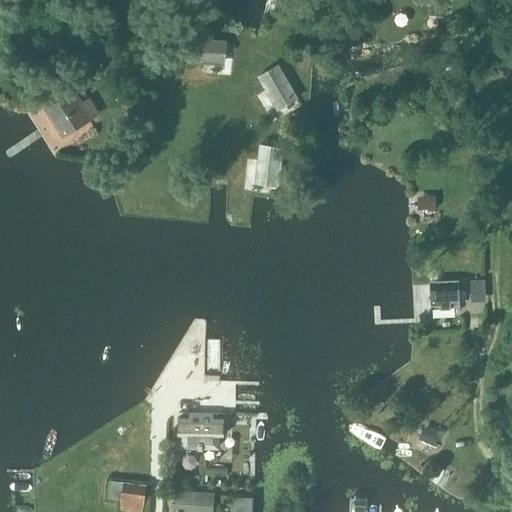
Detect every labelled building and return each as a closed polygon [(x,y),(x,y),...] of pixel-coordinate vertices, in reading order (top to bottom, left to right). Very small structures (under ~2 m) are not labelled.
[(443,17),(444,0),(419,0),(420,4),(431,5),(430,16),(443,17)] [(224,66),(227,41),(187,38),(185,62),(224,66)] [(277,112),(299,99),(279,65),(257,77),(277,112)] [(65,135),(92,119),(76,91),(49,107),(65,135)] [(279,188),(283,147),(259,144),(254,185),(279,188)] [(419,211),(437,210),(436,197),(418,197),(419,211)] [(461,303),(459,287),(459,285),(459,279),(430,282),(432,305),(441,305),(441,309),(442,309),(451,308),(451,304),(461,303)] [(472,304),(486,303),(485,281),(471,282),(472,304)] [(225,434),(226,414),(180,413),(179,433),(185,434),(185,447),(219,447),(220,434),(225,434)] [(430,428),(424,442),(435,446),(441,433),(430,428)] [(145,503),(147,486),(112,481),(109,498),(123,500),(122,511),(130,511),(143,511),(144,503),(145,503)] [(213,511),(215,494),(180,492),(178,511),(213,511)] [(255,511),(255,498),(234,499),(233,511),(255,511)]
